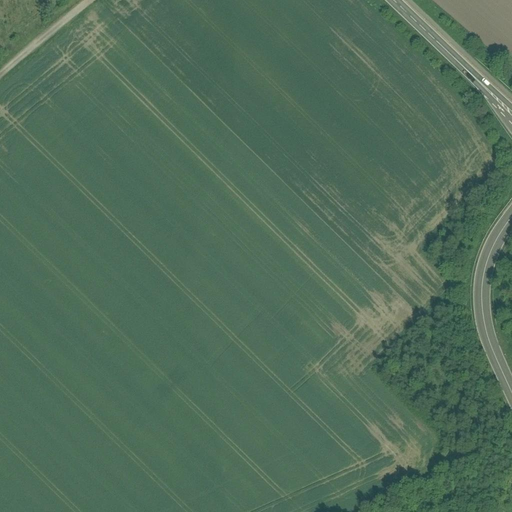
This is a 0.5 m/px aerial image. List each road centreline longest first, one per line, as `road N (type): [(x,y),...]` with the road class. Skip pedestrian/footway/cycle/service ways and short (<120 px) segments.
road 1 (primary): [(511,389),(486,329),(483,296),(491,257),(511,221)]
road 2 (secondary): [(511,117),(390,0)]
